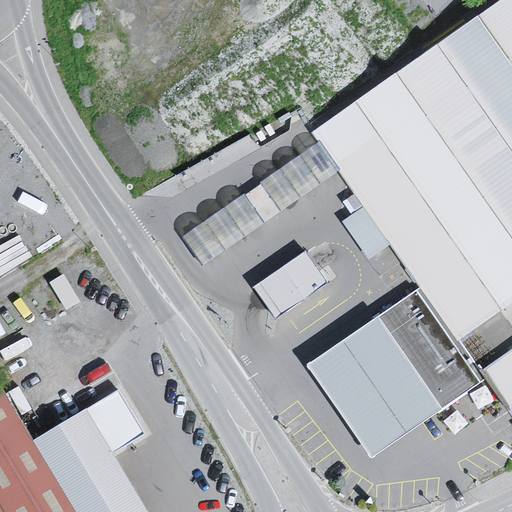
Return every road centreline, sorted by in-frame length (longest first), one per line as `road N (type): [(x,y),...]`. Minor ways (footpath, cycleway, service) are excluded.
road 1 (tertiary): [(293,511),(46,118)]
road 2 (tertiary): [(46,118),(16,0)]
